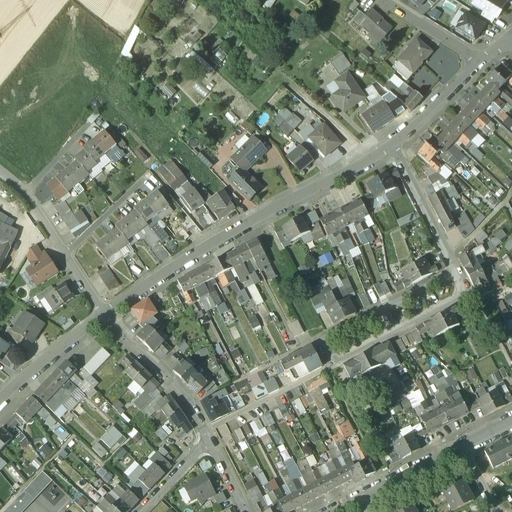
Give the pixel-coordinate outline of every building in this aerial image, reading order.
[(268,0),(263,8),(268,12),(275,0),(268,0)] [(496,19),(505,5),(497,0),(475,0),(473,5),(484,12),(495,19),(496,19)] [(355,2),(349,8),(353,12),(359,5),(355,2)] [(392,30),(370,11),(365,16),(359,23),(360,23),(370,32),(367,36),(369,38),(369,39),(371,41),(372,41),(378,46),(392,30)] [(481,17),(472,11),(469,16),(484,26),(487,20),(481,17)] [(360,12),(353,21),(358,25),(360,23),(359,23),(365,16),(360,12)] [(495,19),(484,12),(481,17),(487,20),(492,24),(495,19)] [(469,16),(465,14),(462,19),(462,18),(458,24),(459,25),(456,29),(475,41),(484,26),(469,16)] [(417,40),(398,61),(413,74),(420,65),(422,66),(423,65),(421,64),(431,52),(417,40)] [(211,60),(219,66),(226,55),(219,49),(211,60)] [(342,55),(330,63),(339,76),(351,67),(342,55)] [(511,75),(502,65),(494,74),(504,84),(508,80),(511,75)] [(504,84),(494,74),(486,82),(497,92),(501,87),(504,84)] [(343,89),(333,96),(344,112),(364,99),(347,75),(338,81),(343,89)] [(394,77),(384,88),(392,96),(398,89),(402,84),(394,77)] [(497,92),(486,82),(489,85),(482,93),(492,102),(497,98),(500,95),(497,92)] [(383,102),(372,86),(361,93),(372,110),(361,117),(372,133),(378,129),(379,130),(395,119),(391,114),(383,102)] [(510,95),(501,87),(497,92),(500,95),(505,100),(510,95)] [(407,98),(398,89),(392,96),(403,106),(404,106),(403,106),(410,113),(422,99),(415,93),(413,91),(407,98)] [(492,102),(482,93),(474,101),(485,111),(489,106),(492,102)] [(392,96),(383,102),(391,114),(403,106),(392,96)] [(505,106),(497,98),(492,102),(500,110),(505,106)] [(485,111),(474,101),(467,109),(477,119),(482,114),(485,111)] [(500,110),(492,102),(489,106),(492,108),(491,110),(496,115),(500,111),(500,110)] [(477,119),(467,109),(459,117),(469,127),(473,123),(477,119)] [(291,115),(285,110),(279,118),(284,122),(294,131),(302,122),(293,114),(291,115)] [(500,111),(496,115),(503,122),(508,117),(505,115),(500,111)] [(490,122),(482,114),(477,119),(486,126),(490,122)] [(469,127),(459,117),(451,125),(462,135),(469,127)] [(511,125),(511,121),(508,117),(503,122),(502,123),(509,129),(511,125)] [(486,126),(477,119),(473,123),(481,131),(486,126)] [(255,130),(244,121),(240,127),(250,136),(255,130)] [(294,131),(284,122),(277,130),(287,138),(294,131)] [(490,122),(486,126),(490,131),(493,133),(495,131),(492,128),(494,126),(490,122)] [(324,125),(309,138),(325,158),(341,145),(324,125)] [(462,135),(451,125),(444,133),(454,143),(458,139),(462,135)] [(486,126),(481,131),(486,135),(490,131),(486,126)] [(478,135),(469,127),(462,135),(470,143),(478,135)] [(103,133),(104,133),(93,142),(104,156),(115,147),(116,148),(116,147),(104,132),(103,133)] [(454,143),(444,133),(437,140),(434,138),(447,151),(451,146),(454,143)] [(470,143),(462,135),(458,139),(466,147),(470,143)] [(478,135),(470,143),(475,147),(478,149),(485,142),(478,135)] [(254,138),(231,160),(243,172),(244,174),(245,173),(267,151),(254,138)] [(447,151),(434,138),(426,146),(436,156),(440,152),(442,155),(443,155),(447,151)] [(93,142),(83,150),(83,149),(82,149),(84,153),(85,152),(95,164),(104,156),(93,142)] [(470,143),(466,147),(470,151),(475,147),(470,143)] [(300,146),(286,158),(299,174),(313,162),(300,146)] [(436,156),(426,146),(418,155),(428,165),(433,160),(436,156)] [(465,158),(451,146),(447,151),(460,163),(465,158)] [(460,163),(447,151),(443,155),(442,155),(440,157),(454,170),(460,163)] [(84,153),(75,160),(75,159),(74,160),(76,163),(77,162),(87,174),(88,174),(96,167),(97,167),(98,167),(95,164),(85,152),(84,153)] [(203,152),(197,157),(209,170),(215,164),(203,152)] [(465,158),(460,163),(464,166),(468,162),(465,158)] [(441,168),(433,160),(428,165),(437,173),(441,168)] [(76,163),(67,170),(79,184),(89,176),(89,177),(90,177),(88,174),(87,174),(77,162),(76,163)] [(471,164),(468,169),(477,176),(480,171),(471,164)] [(452,174),(443,166),(441,168),(437,173),(438,173),(443,178),(446,181),(452,174)] [(67,170),(56,179),(56,178),(55,179),(67,194),(68,195),(68,194),(73,189),(79,184),(67,170)] [(396,171),(388,175),(392,182),(399,178),(396,171)] [(243,172),(237,177),(234,176),(231,179),(232,182),(231,183),(248,201),(260,189),(245,173),(244,174),(243,172)] [(180,173),(174,179),(181,187),(187,181),(180,173)] [(438,173),(428,179),(432,185),(439,181),(443,178),(438,173)] [(388,175),(378,180),(385,195),(396,190),(392,182),(388,175)] [(443,178),(439,181),(442,186),(448,183),(446,181),(443,178)] [(181,187),(174,179),(167,185),(174,192),(181,187)] [(67,194),(55,180),(47,187),(58,201),(67,194)] [(378,180),(368,185),(372,194),(375,200),(385,195),(378,180)] [(439,181),(432,185),(431,186),(436,195),(441,192),(452,187),(448,183),(442,186),(439,181)] [(83,190),(79,184),(73,189),(77,194),(79,196),(84,192),(83,190)] [(431,186),(424,190),(428,199),(436,195),(431,186)] [(452,187),(441,192),(447,203),(457,197),(452,187)] [(194,190),(180,200),(190,214),(204,205),(194,190)] [(169,208),(157,192),(156,193),(157,193),(146,201),(157,216),(168,208),(169,208)] [(223,192),(207,203),(219,221),(235,210),(223,192)] [(436,195),(428,199),(434,209),(447,203),(441,192),(436,195)] [(241,203),(233,194),(229,199),(237,207),(241,203)] [(372,194),(360,200),(363,206),(366,205),(370,203),(375,200),(372,194)] [(21,199),(11,205),(18,215),(27,209),(21,199)] [(64,200),(54,207),(58,212),(67,206),(64,200)] [(363,206),(360,200),(350,206),(358,221),(363,218),(368,215),(363,206)] [(146,201),(134,210),(134,209),(134,210),(136,213),(136,212),(145,225),(146,225),(157,216),(146,201)] [(455,219),(447,203),(434,209),(446,234),(455,229),(451,221),(455,219)] [(67,206),(58,212),(61,217),(71,211),(67,206)] [(358,221),(350,206),(340,211),(347,226),(352,223),(358,221)] [(71,211),(61,217),(64,222),(74,216),(71,211)] [(340,211),(330,216),(337,231),(343,228),(347,226),(340,211)] [(80,226),(87,221),(80,212),(74,216),(77,221),(80,226)] [(136,213),(126,220),(137,235),(147,227),(147,228),(148,227),(146,225),(145,225),(136,212),(136,213)] [(418,212),(397,220),(400,227),(421,219),(418,212)] [(464,213),(457,218),(461,225),(457,228),(464,241),(473,231),(464,213)] [(214,223),(208,214),(203,218),(209,226),(214,223)] [(74,216),(64,222),(67,227),(77,221),(74,216)] [(157,216),(146,225),(148,227),(147,228),(154,237),(161,245),(168,239),(158,226),(156,228),(155,226),(161,222),(157,216)] [(330,216),(319,221),(327,236),(332,234),(337,231),(330,216)] [(195,227),(188,218),(183,222),(191,231),(195,227)] [(303,218),(292,223),(300,238),(310,233),(307,227),(303,218)] [(369,230),(363,218),(358,221),(364,232),(369,230)] [(126,220),(116,227),(115,227),(117,230),(127,243),(127,242),(137,235),(126,220)] [(77,221),(67,227),(71,232),(80,226),(77,221)] [(80,226),(71,232),(75,239),(89,225),(87,221),(80,226)] [(358,221),(352,223),(358,235),(364,232),(358,221)] [(191,231),(183,222),(179,226),(183,231),(186,234),(191,231)] [(18,232),(0,223),(0,243),(3,245),(10,249),(18,232)] [(292,223),(282,229),(287,238),(289,243),(300,238),(292,223)] [(317,223),(307,227),(310,233),(320,228),(317,223)] [(310,233),(312,238),(322,233),(320,228),(310,233)] [(349,240),(343,228),(337,231),(343,243),(349,240)] [(282,229),(274,232),(280,244),(285,241),(284,239),(287,238),(282,229)] [(117,230),(107,238),(118,253),(128,245),(129,246),(129,245),(127,242),(127,243),(117,230)] [(186,234),(183,231),(179,234),(184,241),(188,237),(186,234)] [(337,231),(332,234),(338,245),(343,243),(337,231)] [(484,232),(475,238),(479,244),(488,238),(484,232)] [(493,247),(507,238),(503,232),(489,240),(493,247)] [(107,238),(96,246),(95,246),(107,262),(107,261),(118,253),(107,238)] [(256,241),(247,246),(253,259),(257,257),(263,254),(256,241)] [(0,251),(0,261),(3,263),(10,249),(3,245),(0,251)] [(41,253),(35,245),(31,248),(26,256),(30,261),(41,253)] [(247,246),(237,251),(243,264),(249,261),(253,259),(247,246)] [(481,247),(471,253),(474,258),(484,253),(481,247)] [(237,251),(227,256),(233,269),(243,264),(237,251)] [(41,253),(30,261),(34,267),(46,259),(42,253),(41,253)] [(316,259),(320,268),(334,262),(331,253),(316,259)] [(471,253),(459,259),(464,269),(477,263),(474,258),(471,253)] [(263,254),(257,257),(263,268),(269,265),(263,254)] [(233,269),(227,256),(217,261),(224,274),(233,269)] [(34,267),(27,271),(37,286),(56,273),(47,258),(46,259),(34,267)] [(431,270),(426,259),(413,266),(421,281),(438,273),(435,268),(431,270)] [(217,261),(207,266),(214,279),(218,277),(224,274),(217,261)] [(254,272),(249,261),(243,264),(249,275),(254,272)] [(442,261),(434,265),(435,268),(438,273),(445,269),(442,261)] [(489,262),(479,267),(482,273),(492,268),(489,262)] [(477,263),(464,269),(469,279),(482,273),(479,267),(477,263)] [(243,264),(233,269),(237,276),(239,280),(244,278),(249,275),(243,264)] [(269,265),(263,268),(266,275),(272,272),(269,265)] [(214,279),(207,266),(197,271),(204,284),(212,280),(214,279)] [(413,266),(401,272),(407,283),(402,285),(405,289),(421,281),(413,266)] [(107,267),(97,273),(100,278),(110,272),(107,267)] [(492,268),(482,273),(484,278),(495,273),(492,268)] [(233,269),(224,274),(229,285),(234,282),(232,278),(237,276),(233,269)] [(197,271),(188,276),(194,289),(198,287),(204,284),(197,271)] [(110,272),(100,278),(103,283),(113,277),(110,272)] [(482,273),(469,279),(474,289),(487,283),(484,278),(482,273)] [(224,274),(218,277),(223,288),(229,285),(224,274)] [(254,285),(249,275),(244,278),(249,288),(254,285)] [(188,276),(177,282),(184,295),(191,291),(194,289),(188,276)] [(113,277),(103,283),(107,288),(116,282),(113,277)] [(212,280),(204,284),(209,295),(214,292),(212,286),(215,285),(212,280)] [(116,282),(107,288),(110,293),(119,287),(116,282)] [(231,285),(241,306),(251,301),(245,289),(241,291),(236,282),(231,285)] [(401,282),(394,286),(397,293),(405,289),(402,285),(401,282)] [(499,282),(489,287),(492,293),(502,288),(499,282)] [(390,294),(385,283),(379,285),(385,296),(390,294)] [(487,283),(474,289),(479,299),(492,293),(489,287),(487,283)] [(204,284),(198,287),(201,293),(204,297),(209,295),(204,284)] [(379,285),(378,284),(373,286),(379,299),(385,296),(379,285)] [(54,292),(46,297),(46,298),(54,310),(72,298),(64,285),(54,292)] [(51,287),(36,297),(40,302),(46,298),(46,297),(54,292),(51,287)] [(191,291),(184,295),(189,305),(195,302),(192,295),(193,295),(191,291)] [(339,296),(337,291),(331,294),(337,305),(347,300),(344,293),(339,296)] [(331,294),(326,296),(328,301),(323,304),(326,310),(337,305),(331,294)] [(367,294),(360,295),(363,308),(370,306),(367,294)] [(347,300),(337,305),(344,320),(355,315),(347,300)] [(147,301),(132,311),(140,324),(140,325),(152,318),(156,315),(147,301)] [(501,302),(497,304),(501,313),(506,311),(501,302)] [(220,315),(229,312),(226,304),(218,306),(220,315)] [(464,304),(456,308),(459,314),(458,314),(459,316),(467,312),(464,304)] [(337,305),(326,310),(334,326),(344,320),(337,305)] [(456,308),(439,317),(447,332),(459,326),(454,316),(458,314),(459,314),(456,308)] [(27,316),(22,323),(20,321),(14,330),(13,331),(24,338),(32,343),(43,325),(25,313),(25,314),(27,316)] [(255,331),(261,327),(255,316),(249,319),(255,331)] [(439,317),(424,325),(426,330),(427,329),(430,328),(436,338),(447,332),(439,317)] [(152,318),(140,325),(140,324),(139,326),(143,330),(147,327),(151,330),(158,323),(152,318)] [(297,321),(288,326),(294,338),(304,334),(297,321)] [(424,325),(416,329),(420,337),(428,332),(427,329),(426,330),(424,325)] [(14,330),(9,327),(3,335),(19,346),(24,338),(13,331),(14,330)] [(147,327),(143,330),(136,337),(145,345),(155,335),(151,330),(147,327)] [(417,345),(422,342),(417,332),(411,335),(417,345)] [(163,343),(155,335),(145,345),(153,353),(158,349),(163,343)] [(415,342),(411,335),(407,337),(411,345),(415,342)] [(0,340),(0,352),(1,352),(4,354),(9,347),(0,340)] [(395,343),(400,354),(406,351),(400,340),(395,343)] [(184,341),(178,347),(183,352),(189,347),(184,341)] [(171,350),(163,343),(158,349),(165,356),(171,350)] [(388,343),(366,354),(374,370),(388,363),(396,358),(388,343)] [(311,347),(279,363),(285,374),(289,371),(303,364),(316,358),(311,347)] [(102,349),(83,369),(91,377),(110,356),(102,349)] [(175,354),(170,360),(177,367),(183,361),(175,354)] [(366,354),(343,366),(353,386),(359,384),(357,381),(356,379),(374,370),(366,354)] [(135,363),(127,356),(122,362),(130,369),(135,363)] [(316,358),(303,364),(308,375),(321,368),(316,358)] [(191,370),(183,361),(177,367),(173,372),(182,380),(191,370)] [(66,362),(58,371),(68,380),(71,377),(76,373),(66,362)] [(130,369),(125,374),(133,382),(133,381),(143,371),(135,363),(130,369)] [(303,364),(289,371),(294,382),(308,375),(303,364)] [(200,378),(191,370),(182,380),(190,388),(200,378)] [(68,380),(58,371),(50,378),(60,388),(68,380)] [(160,386),(143,371),(133,381),(133,382),(145,393),(145,392),(150,396),(160,386)] [(84,381),(76,373),(71,377),(80,385),(84,381)] [(258,374),(234,386),(237,391),(247,386),(249,391),(262,385),(258,374)] [(445,381),(443,382),(439,375),(436,376),(439,382),(444,392),(450,389),(447,385),(445,381)] [(457,385),(451,375),(447,377),(450,383),(452,387),(453,387),(457,385)] [(60,388),(50,378),(42,386),(53,396),(60,388)] [(200,378),(190,388),(197,395),(203,389),(207,385),(200,378)] [(273,379),(262,385),(268,395),(278,390),(273,379)] [(68,380),(60,388),(69,397),(77,389),(68,380)] [(211,380),(207,385),(203,389),(207,393),(215,384),(211,380)] [(444,392),(439,382),(436,383),(437,386),(436,387),(440,394),(444,392)] [(262,385),(251,390),(257,401),(268,395),(262,385)] [(53,396),(42,386),(34,394),(45,404),(53,396)] [(450,389),(444,392),(450,404),(459,399),(453,387),(450,389)] [(60,388),(53,396),(62,405),(69,397),(60,388)] [(231,388),(224,391),(227,397),(233,394),(231,388)] [(427,388),(419,392),(424,402),(425,402),(430,399),(431,400),(433,399),(427,388)] [(319,389),(309,394),(319,413),(329,408),(319,389)] [(484,389),(474,394),(478,402),(488,397),(484,389)] [(224,391),(214,397),(217,402),(221,400),(227,397),(224,391)] [(498,391),(488,397),(495,411),(505,406),(501,397),(498,391)] [(145,393),(133,405),(141,412),(150,404),(154,400),(150,396),(145,392),(145,393)] [(424,402),(419,392),(416,393),(418,396),(415,397),(420,405),(424,402)] [(450,404),(444,392),(440,394),(439,395),(445,406),(450,404)] [(511,400),(508,393),(501,397),(505,406),(511,402),(511,400)] [(163,400),(160,395),(154,400),(150,404),(153,408),(158,405),(157,404),(163,400)] [(53,396),(45,404),(54,413),(62,405),(53,396)] [(163,400),(157,404),(158,405),(162,411),(174,403),(169,396),(163,400)] [(310,406),(305,396),(299,399),(305,409),(310,406)] [(214,397),(201,403),(207,413),(219,407),(217,402),(214,397)] [(478,402),(477,402),(480,407),(485,417),(495,411),(488,397),(478,402)] [(41,407),(31,398),(23,406),(34,416),(36,413),(41,407)] [(459,399),(450,404),(458,419),(468,413),(465,408),(460,398),(459,399)] [(305,412),(299,399),(294,402),(300,414),(305,412)] [(430,399),(425,402),(431,414),(435,411),(434,409),(435,409),(431,400),(430,399)] [(399,411),(411,408),(409,400),(397,403),(399,411)] [(118,401),(113,406),(121,413),(126,408),(118,401)] [(431,414),(425,402),(424,402),(420,405),(425,416),(431,414)] [(477,402),(465,408),(468,413),(480,407),(477,402)] [(174,403),(162,411),(168,420),(180,412),(174,403)] [(153,408),(150,404),(141,412),(148,419),(156,412),(153,408)] [(445,406),(440,409),(448,424),(458,419),(450,404),(445,406)] [(62,405),(54,413),(59,418),(67,410),(62,405)] [(34,416),(23,406),(15,414),(21,419),(26,424),(34,416)] [(226,409),(221,412),(224,417),(235,412),(232,406),(226,409)] [(289,416),(284,406),(280,409),(284,418),(289,416)] [(41,407),(36,413),(44,420),(49,415),(41,407)] [(219,407),(207,413),(212,424),(224,417),(221,412),(219,407)] [(435,411),(431,414),(438,429),(448,424),(440,409),(435,411)] [(283,419),(279,410),(274,412),(279,421),(283,419)] [(180,412),(168,420),(174,429),(177,428),(180,425),(187,421),(180,412)] [(21,419),(15,414),(8,422),(14,427),(21,419)] [(265,417),(270,426),(270,427),(275,424),(269,414),(265,417)] [(425,416),(420,419),(425,429),(428,434),(438,429),(431,414),(425,416)] [(270,426),(265,417),(260,419),(265,428),(270,426)] [(263,429),(259,420),(254,423),(259,431),(263,429)] [(187,421),(180,425),(182,428),(184,431),(186,434),(192,430),(187,421)] [(8,422),(1,429),(7,434),(14,427),(8,422)] [(251,434),(246,425),(242,427),(247,436),(251,434)] [(161,430),(168,437),(172,433),(165,426),(161,430)] [(123,437),(113,428),(107,434),(116,444),(123,437)] [(7,434),(1,429),(0,430),(0,443),(4,447),(4,446),(12,439),(7,434)] [(245,439),(240,429),(235,432),(240,441),(245,439)] [(425,429),(413,435),(416,440),(428,434),(425,429)] [(161,430),(156,434),(163,442),(168,437),(161,430)] [(183,432),(176,437),(178,440),(186,434),(184,431),(183,432)] [(116,444),(107,434),(101,441),(110,450),(116,444)] [(340,435),(332,439),(335,444),(343,440),(340,435)] [(413,435),(403,440),(411,455),(421,450),(416,440),(413,435)] [(364,450),(357,437),(352,439),(355,445),(354,446),(355,448),(358,453),(364,450)] [(511,438),(500,445),(499,444),(495,446),(495,447),(485,453),(493,469),(511,459),(511,438)] [(12,439),(4,446),(6,448),(14,441),(12,439)] [(403,440),(393,445),(401,460),(411,455),(403,440)] [(349,458),(341,442),(335,444),(344,461),(349,458)] [(46,444),(40,449),(47,457),(53,451),(46,444)] [(107,454),(97,444),(92,450),(102,459),(107,454)] [(378,446),(383,455),(387,453),(385,449),(383,444),(378,446)] [(393,445),(385,449),(387,453),(393,464),(401,460),(393,445)] [(164,457),(168,453),(162,448),(159,451),(164,457)] [(358,453),(355,448),(350,450),(358,466),(363,464),(358,453)] [(358,466),(350,450),(347,452),(354,468),(358,466)] [(375,473),(364,450),(358,453),(363,464),(358,466),(365,479),(375,473)] [(172,467),(158,454),(151,462),(154,465),(165,474),(172,467)] [(342,457),(332,462),(337,472),(347,467),(344,461),(342,457)] [(292,458),(283,463),(293,483),(298,480),(303,490),(307,487),(292,458)] [(354,468),(349,458),(344,461),(347,467),(349,471),(353,480),(355,484),(365,479),(358,466),(354,468)] [(203,471),(212,468),(210,462),(201,465),(203,471)] [(337,472),(332,462),(326,465),(331,475),(337,472)] [(165,474),(154,465),(146,473),(157,483),(165,474)] [(133,483),(135,485),(139,481),(146,473),(140,467),(129,479),(133,483)] [(347,467),(337,472),(344,485),(353,480),(349,471),(347,467)] [(102,468),(97,474),(109,483),(114,477),(102,468)] [(317,470),(312,473),(317,482),(322,480),(317,470)] [(58,471),(52,476),(81,507),(86,502),(74,489),(74,488),(58,471)] [(42,472),(3,511),(24,511),(53,482),(42,472)] [(331,475),(327,477),(334,490),(344,485),(337,472),(331,475)] [(157,483),(146,473),(139,481),(149,491),(157,483)] [(287,473),(282,475),(287,486),(293,483),(287,473)] [(317,482),(312,473),(307,475),(312,485),(317,482)] [(205,477),(185,487),(192,501),(197,498),(211,491),(212,490),(205,477)] [(322,480),(317,482),(324,495),(334,490),(327,477),(322,480)] [(298,480),(293,483),(298,492),(303,490),(298,480)] [(149,491),(139,481),(135,485),(146,495),(149,491)] [(462,481),(442,491),(448,502),(468,492),(462,481)] [(312,485),(307,487),(314,500),(324,495),(317,482),(312,485)] [(129,492),(120,483),(116,488),(124,496),(129,492)] [(142,499),(146,495),(135,485),(133,483),(129,487),(142,499)] [(298,492),(293,483),(287,486),(292,495),(298,492)] [(273,492),(268,484),(263,487),(268,495),(273,492)] [(247,492),(253,503),(263,498),(257,487),(247,492)] [(303,490),(298,492),(304,505),(314,500),(307,487),(303,490)] [(99,497),(93,490),(89,495),(95,501),(99,497)] [(279,490),(273,493),(278,502),(284,500),(279,490)] [(211,491),(197,498),(201,506),(206,500),(214,497),(211,491)] [(139,501),(129,492),(124,496),(121,500),(131,509),(139,501)] [(278,502),(273,493),(273,492),(268,495),(267,495),(272,505),(278,502)] [(292,495),(288,497),(294,510),(304,505),(298,492),(292,495)] [(468,492),(448,502),(452,511),(453,511),(473,502),(468,492)] [(214,497),(218,505),(226,501),(222,493),(214,497)] [(118,503),(109,495),(105,500),(113,508),(118,503)] [(284,500),(278,502),(282,511),(290,511),(294,510),(288,497),(284,500)] [(109,511),(113,508),(105,500),(100,504),(108,511),(109,511)] [(128,511),(131,509),(121,500),(118,503),(113,508),(117,511),(128,511)] [(282,511),(278,502),(272,505),(268,508),(270,511),(282,511)] [(264,511),(260,503),(254,506),(256,511),(270,511),(269,511),(264,511)]
